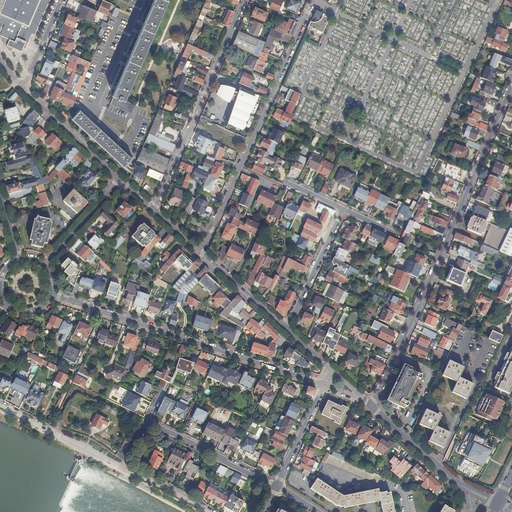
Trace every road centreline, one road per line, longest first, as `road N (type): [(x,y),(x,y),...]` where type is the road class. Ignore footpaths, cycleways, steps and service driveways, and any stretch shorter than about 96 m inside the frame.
road 1 (residential): [(371,407),(511,84)]
road 2 (unclassified): [(51,294),(324,384)]
road 3 (residential): [(313,0),(199,252)]
road 4 (residential): [(153,208),(244,0)]
road 5 (residential): [(497,502),(456,481),(371,407)]
road 6 (residential): [(275,486),(144,421)]
road 7 (residential): [(0,403),(122,467)]
road 8 (residential): [(343,210),(285,329)]
road 9 (residential): [(142,0),(92,114)]
